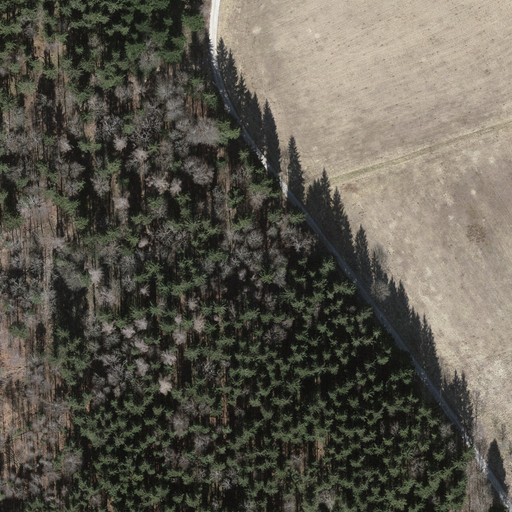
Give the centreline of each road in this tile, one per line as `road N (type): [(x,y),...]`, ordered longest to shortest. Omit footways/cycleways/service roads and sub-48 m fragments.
road 1 (track): [(217,0),(213,56),(245,135),(386,322),(511,509)]
road 2 (track): [(0,265),(111,511)]
road 3 (track): [(284,187),(511,120)]
road 4 (track): [(0,127),(213,56)]
